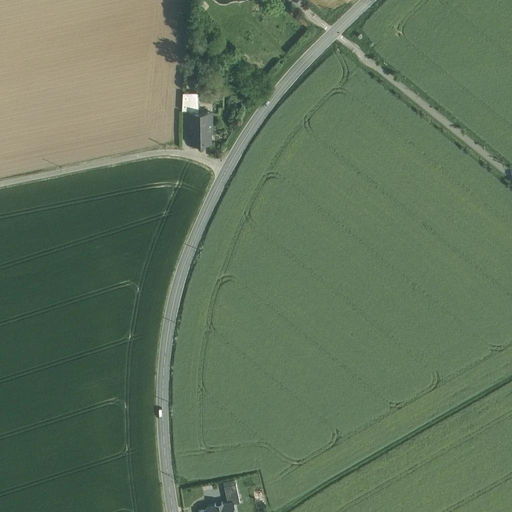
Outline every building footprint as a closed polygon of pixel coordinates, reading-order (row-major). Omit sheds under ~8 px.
[(198,92),(183,92),(182,110),(189,110),(189,113),(199,112),(198,92)] [(199,112),(189,113),(189,128),(190,128),(191,143),(211,142),(211,129),(212,129),(212,119),(211,112),(202,112),(199,112)] [(224,486),(228,501),(233,500),(234,503),(240,502),(236,483),(224,486)] [(263,489),(254,491),(257,511),(260,511),(267,511),(263,489)] [(235,511),(234,503),(233,500),(228,501),(223,502),(222,502),(222,503),(216,505),(216,503),(215,504),(207,506),(207,508),(207,511),(235,511)]
